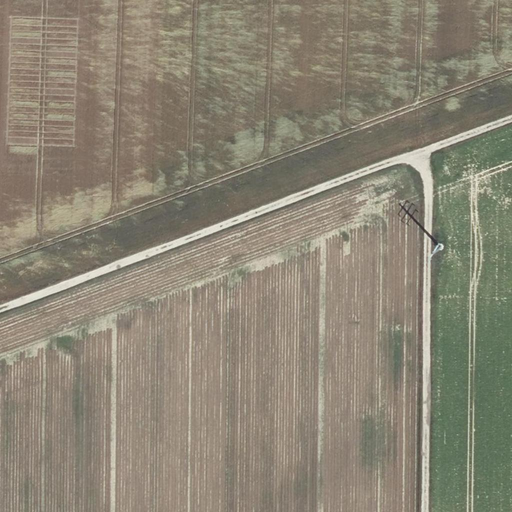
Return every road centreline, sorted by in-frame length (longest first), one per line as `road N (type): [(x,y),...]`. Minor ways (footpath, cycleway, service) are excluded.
road 1 (track): [(511,114),(0,306)]
road 2 (track): [(418,148),(426,180),(421,511)]
